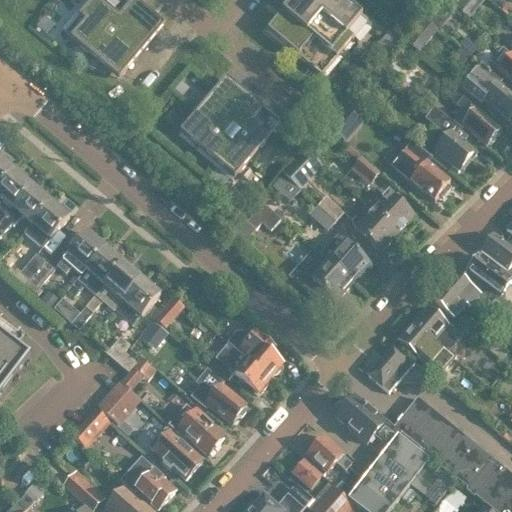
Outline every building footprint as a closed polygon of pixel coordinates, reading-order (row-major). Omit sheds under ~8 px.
[(90,0),(63,33),(118,79),(164,24),(134,0),(90,0)] [(366,21),(341,0),(290,0),(266,30),(320,76),(366,21)] [(468,0),(446,0),(458,11),(468,0)] [(435,8),(427,18),(439,27),(447,18),(435,8)] [(436,29),(422,17),(403,41),(417,53),(436,29)] [(374,45),(384,54),(401,35),(391,26),(374,45)] [(496,54),(489,62),(511,81),(511,57),(501,48),(496,54)] [(391,66),(388,70),(393,74),(406,85),(409,81),(391,66)] [(482,66),(474,75),(460,90),(480,106),(484,102),(506,120),(511,113),(511,96),(497,83),(499,80),(482,66)] [(233,178),(269,135),(279,123),(225,77),(179,132),(233,178)] [(187,86),(180,80),(174,87),(181,93),(187,86)] [(352,80),(343,90),(349,95),(358,85),(352,80)] [(361,86),(355,93),(366,102),(372,95),(361,86)] [(456,107),(461,111),(452,122),(461,130),(463,127),(485,146),(486,143),(489,143),(494,138),(493,135),(498,129),(462,100),(456,107)] [(358,120),(343,107),(326,126),(341,139),(358,120)] [(467,162),(474,153),(449,134),(455,127),(432,108),(423,120),(431,127),(446,138),(433,154),(434,154),(431,158),(448,172),(451,168),(457,173),(458,172),(462,171),(467,165),(467,162)] [(432,159),(413,144),(393,169),(434,202),(438,196),(440,198),(447,191),(444,188),(449,183),(427,165),(432,159)] [(0,184),(13,170),(0,159),(0,184)] [(352,168),(371,184),(379,174),(360,159),(352,168)] [(294,167),(285,177),(299,190),(308,179),(294,167)] [(0,210),(5,215),(31,186),(13,170),(0,184),(0,210)] [(283,175),(272,187),(288,202),(299,190),(285,177),(283,175)] [(30,223),(49,201),(31,186),(5,215),(0,221),(0,234),(1,235),(10,223),(12,225),(21,215),(30,223)] [(376,195),(366,206),(397,235),(414,217),(389,194),(382,201),(376,195)] [(325,198),(316,208),(334,224),(343,214),(325,198)] [(49,201),(30,223),(22,233),(41,249),(49,239),(49,240),(68,217),(49,201)] [(245,222),(255,231),(261,224),(269,230),(279,219),(272,212),(262,203),(245,222)] [(397,235),(366,206),(351,222),(354,230),(380,254),(397,235)] [(334,224),(316,208),(309,216),(327,232),(334,224)] [(80,275),(103,248),(85,232),(66,254),(55,266),(64,274),(71,267),(80,275)] [(511,247),(493,234),(481,250),(508,269),(511,263),(511,247)] [(320,254),(352,284),(369,265),(337,236),(320,254)] [(95,295),(122,263),(103,248),(80,275),(66,291),(73,296),(73,297),(83,285),(95,295)] [(352,284),(320,254),(315,250),(291,277),(317,301),(325,292),(336,302),(352,284)] [(485,286),(493,291),(499,296),(510,281),(503,276),(505,273),(478,253),(465,271),(485,286)] [(28,280),(44,262),(35,254),(19,272),(28,280)] [(44,262),(28,280),(24,285),(36,295),(40,290),(37,288),(53,270),(44,262)] [(113,310),(140,279),(122,263),(95,295),(85,307),(91,312),(101,301),(113,310)] [(485,286),(465,271),(460,278),(456,273),(433,299),(453,317),(465,303),(469,307),(485,286)] [(185,285),(193,292),(203,280),(195,273),(185,285)] [(159,295),(140,279),(113,310),(132,326),(140,317),(159,295)] [(46,290),(40,298),(50,307),(56,299),(46,290)] [(173,297),(153,321),(163,328),(182,306),(173,297)] [(60,300),(52,309),(55,311),(58,314),(63,318),(70,309),(60,300)] [(77,329),(91,312),(85,307),(70,324),(75,328),(77,329)] [(459,336),(425,307),(411,323),(445,352),(459,336)] [(163,331),(152,322),(139,337),(150,347),(163,331)] [(445,352),(411,323),(397,340),(428,366),(429,365),(439,374),(452,358),(445,352)] [(229,343),(269,378),(273,374),(276,375),(280,370),(279,366),(282,363),(270,353),(276,347),(256,331),(237,332),(228,342),(229,343)] [(0,333),(0,391),(28,355),(0,333)] [(106,353),(127,371),(135,362),(123,352),(128,345),(119,337),(106,353)] [(508,352),(491,338),(485,346),(501,360),(508,352)] [(267,381),(269,378),(229,343),(217,357),(257,392),(259,390),(264,389),(268,385),(267,381)] [(368,374),(389,392),(413,364),(392,346),(368,374)] [(131,368),(120,382),(128,388),(140,374),(131,368)] [(199,386),(190,397),(204,409),(208,405),(231,424),(238,416),(242,416),(246,411),(245,407),(246,406),(221,385),(223,382),(206,369),(195,383),(199,386)] [(98,408),(115,424),(124,414),(116,407),(130,392),(120,383),(98,408)] [(337,418),(368,444),(385,424),(354,398),(337,418)] [(466,490),(468,491),(474,497),(476,495),(496,511),(511,511),(511,475),(499,464),(496,467),(490,462),(492,459),(417,398),(394,427),(421,448),(420,450),(429,458),(430,456),(441,465),(441,466),(468,488),(466,490)] [(167,425),(191,447),(194,444),(206,456),(223,438),(211,426),(213,424),(196,408),(193,411),(186,405),(167,425)] [(71,436),(83,447),(106,420),(95,410),(71,436)] [(185,480),(202,462),(165,428),(148,447),(162,460),(161,461),(161,462),(170,471),(173,468),(185,480)] [(306,455),(327,474),(336,464),(345,471),(351,465),(342,457),(343,455),(323,436),(306,455)] [(354,494),(349,500),(364,511),(389,511),(429,460),(397,437),(366,477),(354,494)] [(117,480),(134,494),(136,491),(157,511),(174,493),(161,481),(163,479),(153,470),(152,472),(150,470),(151,468),(138,457),(117,480)] [(441,473),(429,462),(417,477),(430,487),(441,473)] [(294,473),(311,489),(320,478),(303,463),(294,473)] [(62,486),(90,511),(91,511),(101,501),(71,475),(62,486)] [(311,511),(347,511),(352,506),(347,501),(343,497),(333,488),(311,511)] [(103,511),(104,511),(148,511),(122,489),(103,511)] [(444,501),(456,510),(465,498),(453,489),(444,501)] [(343,497),(347,501),(348,500),(354,494),(349,490),(343,497)] [(22,493),(14,502),(25,511),(32,511),(37,506),(22,493)] [(262,494),(246,511),(299,511),(303,508),(286,494),(276,505),(262,494)] [(24,511),(14,502),(4,511),(24,511)]
